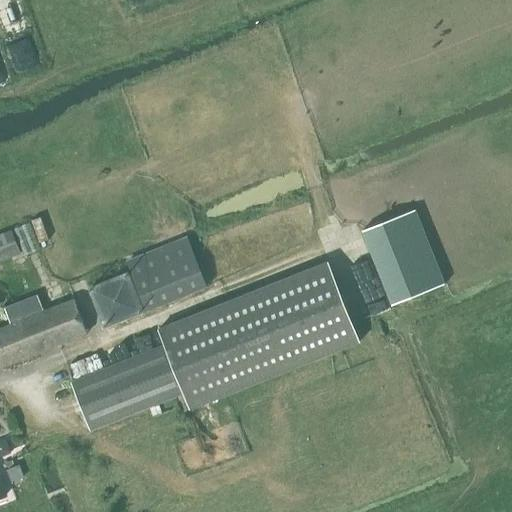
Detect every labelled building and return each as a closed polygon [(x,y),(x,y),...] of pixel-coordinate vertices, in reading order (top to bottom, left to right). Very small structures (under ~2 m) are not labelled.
[(445,285),(415,210),(363,231),(392,305),(445,285)] [(11,232),(0,236),(0,262),(21,254),(11,232)] [(188,238),(128,262),(148,311),(207,287),(188,238)] [(166,345),(73,382),(92,430),(185,394),(191,409),(360,342),(329,263),(160,330),(166,345)] [(46,310),(40,294),(6,309),(12,325),(0,329),(0,367),(90,332),(76,298),(46,310)] [(5,439),(0,440),(0,450),(3,452),(9,450),(5,439)] [(19,464),(7,469),(12,480),(23,475),(19,464)]
